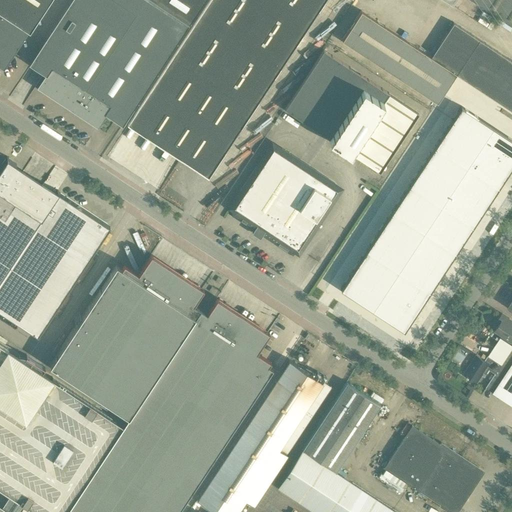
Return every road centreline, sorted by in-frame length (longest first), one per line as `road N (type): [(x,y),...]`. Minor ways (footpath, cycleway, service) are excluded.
road 1 (unclassified): [(413,381),(0,109)]
road 2 (unknown): [(183,230),(336,0)]
road 3 (unclassified): [(413,381),(511,236)]
